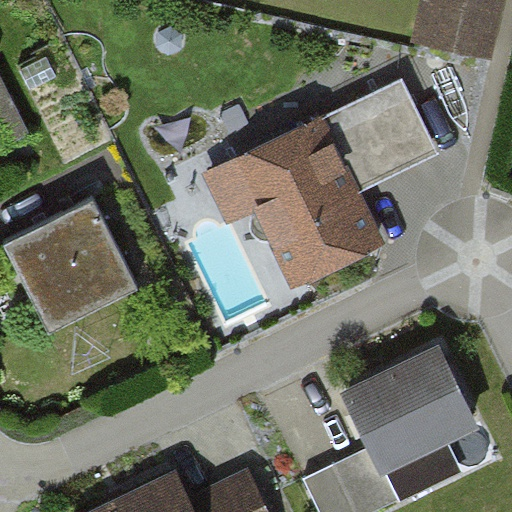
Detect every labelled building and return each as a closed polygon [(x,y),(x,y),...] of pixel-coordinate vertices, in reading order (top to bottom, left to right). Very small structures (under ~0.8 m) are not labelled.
[(500,0),(430,0),(421,39),(489,54),(500,0)] [(404,82),(239,160),(296,278),(379,239),(353,183),(434,145),(404,82)] [(21,115),(0,124),(0,139),(3,146),(30,134),(21,115)] [(96,195),(6,241),(52,331),(141,286),(96,195)] [(352,392),(386,463),(475,421),(441,350),(352,392)] [(359,511),(336,463),(305,478),(320,511),(359,511)] [(178,478),(105,511),(265,511),(247,473),(189,501),(178,478)]
